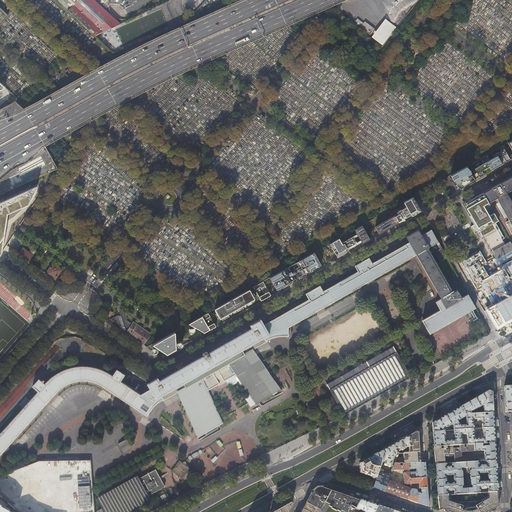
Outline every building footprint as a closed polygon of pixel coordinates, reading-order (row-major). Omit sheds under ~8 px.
[(56,0),(68,10),(73,4),(77,0),(56,0)] [(77,0),(73,4),(68,10),(95,36),(120,24),(93,0),(77,0)] [(99,0),(104,4),(103,5),(106,8),(108,6),(109,1),(108,0),(107,0),(99,0)] [(0,23),(8,15),(0,7),(0,23)] [(361,28),(383,45),(402,19),(390,10),(374,30),(365,23),(361,28)] [(0,196),(54,170),(56,167),(24,109),(15,101),(0,109),(0,196)] [(227,146),(214,161),(248,189),(248,191),(253,184),(253,188),(258,190),(258,178),(264,171),(261,171),(260,175),(260,170),(266,170),(266,163),(262,168),(253,164),(255,161),(251,161),(253,159),(252,158),(258,157),(253,156),(254,153),(250,153),(244,160),(240,158),(236,155),(228,155),(227,155),(227,146)] [(475,169),(478,175),(479,177),(510,160),(506,152),(501,155),(500,154),(499,152),(493,155),(495,158),(490,160),(489,158),(486,159),(487,162),(480,166),(478,163),(475,164),(477,167),(475,169)] [(470,170),(468,168),(455,175),(456,179),(458,178),(460,182),(461,183),(463,185),(466,183),(472,179),(470,170)] [(511,176),(511,177),(488,190),(483,193),(488,203),(496,198),(509,220),(506,222),(506,223),(506,224),(511,235),(511,234),(511,203),(506,193),(511,189),(511,176)] [(29,190),(34,195),(35,193),(37,195),(42,189),(41,188),(42,186),(37,181),(35,183),(34,181),(29,186),(30,188),(29,190)] [(477,230),(497,218),(488,203),(483,193),(462,205),(477,230)] [(0,241),(10,231),(6,226),(30,202),(28,200),(29,199),(26,197),(26,198),(22,194),(0,215),(0,241)] [(413,197),(403,202),(407,209),(411,216),(418,212),(421,210),(418,207),(414,200),(413,197)] [(409,220),(405,213),(381,226),(385,233),(398,225),(409,220)] [(511,250),(511,244),(497,218),(477,230),(494,260),(511,250)] [(363,223),(354,228),(359,236),(360,238),(363,242),(364,244),(373,240),(363,223)] [(409,242),(416,255),(441,299),(436,302),(440,310),(422,321),(429,333),(475,307),(468,294),(461,298),(456,290),(452,293),(428,248),(438,242),(431,230),(421,235),(418,230),(406,236),(409,242)] [(348,253),(364,244),(363,242),(359,245),(356,240),(360,238),(359,236),(344,245),(348,253)] [(344,256),(349,254),(339,237),(330,242),(339,259),(344,256)] [(309,299),(266,323),(271,334),(242,351),(244,353),(252,349),(253,350),(267,342),(266,341),(268,340),(269,339),(272,338),(274,337),(277,337),(279,336),(282,336),(286,336),(289,336),(289,327),(416,255),(409,242),(372,264),(368,258),(355,265),(358,271),(324,290),(321,285),(306,293),(309,299)] [(29,261),(37,251),(33,249),(30,254),(22,249),(19,254),(29,261)] [(446,258),(441,249),(437,251),(438,253),(436,254),(440,261),(442,260),(446,258)] [(478,251),(458,263),(471,285),(485,310),(496,329),(511,320),(511,250),(494,260),(492,262),(491,260),(485,263),(478,251)] [(321,265),(314,253),(270,278),(277,290),(278,289),(279,291),(291,284),(309,274),(321,267),(320,265),(321,265)] [(55,279),(61,269),(53,264),(49,271),(43,267),(41,269),(55,279)] [(271,295),(263,282),(253,287),(255,290),(260,287),(264,294),(259,297),(261,301),(264,299),(267,297),(271,295)] [(251,298),(247,291),(217,308),(221,315),(234,308),(233,307),(237,305),(240,304),(251,298)] [(216,327),(208,313),(188,324),(198,329),(204,333),(216,327)] [(202,380),(212,373),(215,372),(217,371),(227,365),(245,355),(244,353),(242,351),(271,334),(266,323),(262,318),(251,324),(253,327),(209,352),(208,350),(203,353),(204,355),(160,380),(158,377),(147,383),(150,389),(156,399),(183,384),(184,387),(185,389),(202,380)] [(125,325),(118,320),(115,325),(121,330),(125,325)] [(151,334),(133,321),(125,333),(143,345),(151,334)] [(175,341),(175,332),(153,344),(167,354),(176,349),(175,341)] [(410,375),(393,346),(325,385),(342,415),(410,375)] [(245,355),(227,365),(233,373),(232,373),(233,374),(234,373),(235,375),(255,404),(254,404),(255,405),(281,390),(253,350),(252,349),(244,353),(245,355)] [(233,373),(227,365),(217,371),(223,382),(235,375),(234,373),(233,374),(232,373),(233,373)] [(156,399),(150,389),(140,394),(120,381),(125,375),(116,369),(112,375),(99,369),(90,366),(80,366),(68,368),(59,371),(48,379),(43,384),(42,383),(44,381),(42,380),(41,381),(38,379),(31,386),(37,391),(0,431),(0,454),(52,397),(59,389),(65,386),(72,382),(82,381),(88,382),(98,385),(132,407),(130,409),(145,419),(147,420),(149,418),(149,416),(149,415),(148,415),(154,406),(161,401),(162,402),(176,393),(176,392),(184,387),(183,384),(156,399)] [(206,389),(207,391),(219,385),(212,373),(202,380),(206,388),(207,388),(207,389),(206,389)] [(222,424),(207,391),(206,389),(207,389),(207,388),(206,388),(202,380),(185,389),(184,387),(176,392),(176,393),(196,437),(195,438),(196,439),(222,424)] [(493,413),(492,393),(489,391),(482,395),(478,397),(475,399),(481,409),(483,408),(484,413),(493,413)] [(470,401),(461,407),(465,414),(484,413),(481,409),(475,399),(470,401)] [(465,414),(461,407),(452,412),(445,415),(451,425),(453,424),(453,425),(454,430),(464,430),(464,425),(461,425),(458,421),(466,416),(465,414)] [(494,428),(493,413),(484,413),(465,414),(466,416),(467,425),(464,425),(464,430),(474,429),(474,425),(473,425),(473,419),(482,419),(482,424),(482,429),(494,428)] [(451,425),(445,415),(436,421),(432,423),(433,432),(445,431),(445,428),(451,425)] [(494,433),(494,428),(482,429),(482,433),(483,433),(483,439),(474,439),(474,434),(474,429),(464,430),(464,435),(467,434),(468,445),(482,444),(488,444),(495,443),(494,433)] [(464,435),(464,430),(454,430),(454,435),(455,440),(445,441),(445,436),(446,435),(445,431),(433,432),(433,440),(434,442),(434,447),(435,447),(440,447),(440,444),(443,444),(443,446),(454,446),(459,445),(464,445),(465,445),(465,443),(462,443),(461,435),(464,435)] [(409,436),(409,447),(409,451),(409,453),(420,452),(419,440),(418,433),(416,432),(412,434),(409,436)] [(401,441),(393,445),(398,454),(403,454),(402,450),(405,449),(405,448),(406,447),(409,447),(409,436),(401,441)] [(496,457),(495,443),(488,444),(488,446),(482,447),(482,444),(468,445),(466,445),(467,449),(464,449),(464,445),(459,445),(460,448),(454,448),(454,455),(455,463),(462,463),(461,452),(484,451),(484,459),(480,459),(480,460),(475,461),(475,459),(469,459),(469,462),(478,462),(487,461),(496,461),(496,457)] [(387,448),(383,451),(384,455),(382,463),(384,464),(385,465),(390,467),(392,463),(390,463),(392,458),(396,459),(398,454),(393,445),(387,448)] [(435,454),(436,464),(445,463),(445,455),(446,455),(446,456),(449,456),(449,455),(454,455),(454,448),(454,446),(443,446),(440,447),(435,447),(436,452),(436,453),(435,454)] [(375,455),(368,459),(371,465),(380,468),(382,463),(384,455),(383,451),(375,455)] [(420,462),(420,452),(409,453),(406,453),(403,453),(404,463),(409,463),(420,463),(420,462)] [(371,465),(368,459),(366,460),(361,463),(362,473),(376,478),(378,472),(380,468),(371,465)] [(91,511),(88,460),(15,464),(16,485),(19,484),(20,487),(25,489),(22,490),(16,500),(17,505),(30,511),(34,511),(36,509),(39,509),(40,507),(45,510),(44,511),(46,511),(91,511)] [(183,465),(178,461),(170,472),(181,480),(189,469),(183,465)] [(469,462),(462,463),(455,463),(445,463),(436,464),(437,480),(446,479),(446,478),(446,477),(446,476),(453,476),(453,477),(453,479),(462,478),(462,471),(461,471),(461,469),(470,468),(470,470),(469,471),(470,478),(479,478),(479,475),(478,475),(479,474),(487,473),(488,474),(487,475),(487,477),(497,477),(497,471),(496,461),(487,461),(487,465),(486,466),(485,465),(485,463),(483,463),(482,463),(481,463),(481,465),(480,466),(479,465),(478,462),(469,462)] [(210,479),(236,469),(233,463),(226,466),(224,463),(206,470),(210,479)] [(394,463),(393,469),(392,470),(406,470),(406,473),(405,473),(403,474),(404,487),(389,481),(388,482),(385,492),(397,496),(408,500),(411,489),(411,488),(410,479),(410,473),(410,470),(409,463),(404,463),(402,463),(402,466),(400,466),(400,463),(394,463)] [(409,463),(410,470),(417,469),(416,469),(416,470),(416,471),(416,472),(417,472),(410,473),(410,479),(427,478),(426,469),(425,463),(420,463),(409,463)] [(138,479),(148,496),(164,487),(155,470),(138,479)] [(378,472),(376,478),(388,482),(389,481),(390,476),(378,472)] [(148,496),(138,479),(136,476),(95,499),(102,511),(128,511),(150,500),(148,496)] [(497,480),(497,477),(487,477),(487,479),(488,480),(487,481),(480,481),(479,480),(479,478),(470,478),(470,485),(471,486),(471,488),(462,488),(462,486),(463,485),(462,478),(453,479),(453,481),(454,482),(454,483),(446,483),(446,482),(446,479),(437,480),(438,496),(447,495),(447,491),(448,490),(449,491),(452,491),(453,490),(454,491),(454,495),(462,494),(467,494),(470,494),(476,494),(480,493),(480,489),(481,488),(482,489),(482,491),(483,491),(485,491),(486,491),(486,489),(487,488),(488,489),(488,493),(489,493),(496,492),(498,492),(498,488),(497,480)] [(385,492),(388,482),(376,478),(373,488),(378,489),(385,492)] [(427,478),(410,479),(411,488),(413,488),(413,484),(419,484),(419,488),(427,488),(427,478)] [(320,511),(325,502),(328,504),(329,504),(329,505),(340,511),(341,510),(344,511),(353,511),(361,499),(357,498),(352,496),(342,493),(335,490),(331,489),(329,488),(326,488),(323,487),(319,487),(314,490),(312,491),(311,493),(310,495),(308,499),(304,508),(301,511),(320,511)] [(427,488),(419,488),(419,490),(421,490),(421,492),(421,494),(419,493),(418,503),(422,505),(426,506),(429,504),(428,492),(427,488)] [(416,490),(411,489),(408,500),(416,503),(418,503),(419,493),(417,493),(417,492),(416,490)] [(496,492),(489,493),(489,496),(481,500),(482,502),(475,506),(474,504),(463,504),(463,506),(455,504),(455,502),(447,500),(447,495),(438,496),(440,496),(440,501),(439,501),(439,510),(441,510),(444,510),(444,511),(490,511),(494,510),(494,507),(497,507),(498,507),(499,506),(498,499),(498,498),(496,498),(496,492)] [(0,511),(18,511),(0,495),(0,511)] [(374,511),(378,505),(371,503),(361,499),(353,511),(374,511)] [(281,508),(276,511),(274,511),(288,511),(289,510),(292,504),(291,503),(281,508)]
